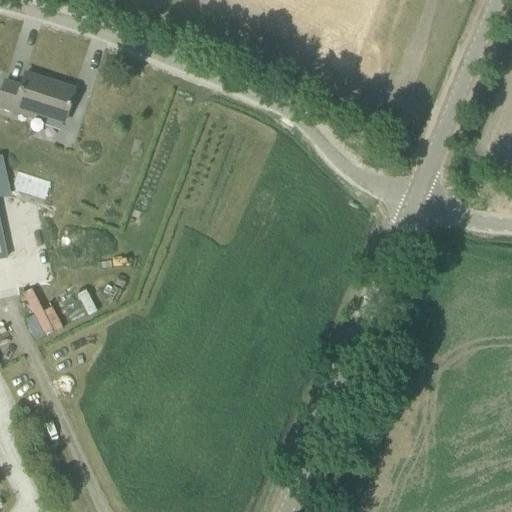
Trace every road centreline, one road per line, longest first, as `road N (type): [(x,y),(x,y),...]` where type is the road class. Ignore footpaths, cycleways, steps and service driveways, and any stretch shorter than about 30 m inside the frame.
road 1 (unclassified): [(0,4),(252,97),(301,127),(342,175),(415,211)]
road 2 (tertiary): [(278,511),(415,211)]
road 3 (tertiary): [(415,211),(504,0)]
